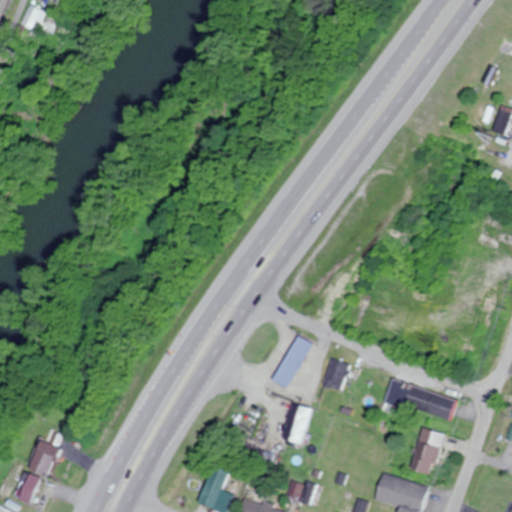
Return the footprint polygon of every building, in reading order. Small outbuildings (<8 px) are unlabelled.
[(19,25),(34,33),(45,14),(30,5),(19,25)] [(498,126),(508,128),(511,116),(502,113),(498,126)] [(291,388),(314,343),(298,335),(275,380),(291,388)] [(324,385),(342,391),(351,365),(333,359),(324,385)] [(455,397),(390,381),(385,404),(450,420),(455,397)] [(301,445),(312,408),(294,403),(283,440),(301,445)] [(409,470),(430,476),(443,434),(422,428),(409,470)] [(22,499),(37,505),(49,477),(54,479),(67,448),(48,440),(22,499)] [(218,509),(232,473),(216,466),(202,503),(218,509)] [(420,511),(427,486),(381,474),(374,502),(399,508),(398,511),(420,511)] [(288,511),(247,497),(241,511),(288,511)]
